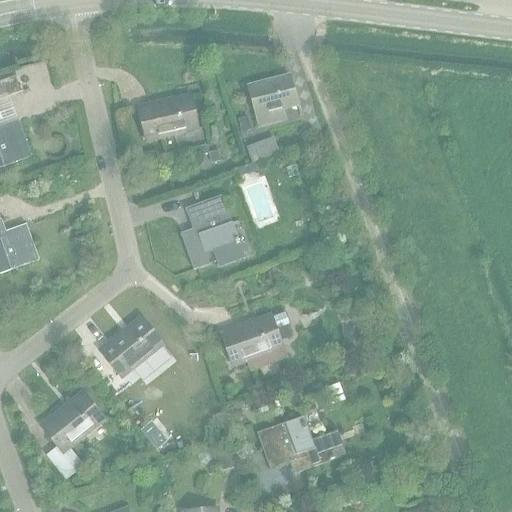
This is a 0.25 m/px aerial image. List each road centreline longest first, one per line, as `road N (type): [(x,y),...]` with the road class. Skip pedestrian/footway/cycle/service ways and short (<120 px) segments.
road 1 (residential): [(472,511),(299,47),(291,3)]
road 2 (residential): [(130,269),(79,30),(82,1)]
road 3 (secondary): [(291,3),(511,32)]
road 4 (residential): [(0,376),(130,269)]
